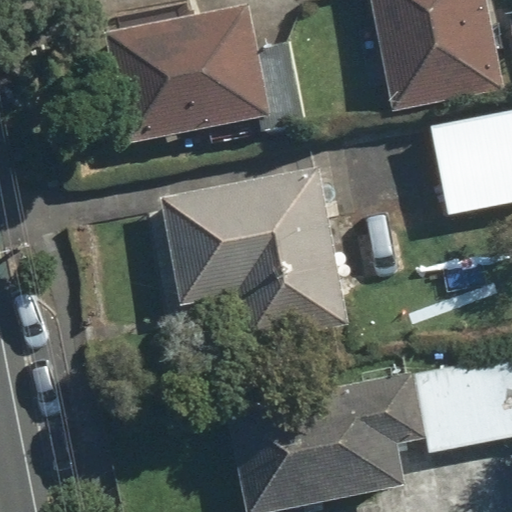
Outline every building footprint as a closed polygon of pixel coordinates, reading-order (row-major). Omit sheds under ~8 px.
[(368,0),(391,112),(503,90),(484,0),(368,0)] [(93,38),(113,142),(297,108),(286,45),(252,51),(245,10),(93,38)] [(439,218),(511,203),(511,109),(422,127),(439,218)] [(347,327),(313,166),(154,199),(177,305),(238,292),(249,348),(347,327)] [(511,351),(222,406),(242,511),(274,511),(401,488),(393,447),(424,441),(426,452),(511,435),(511,351)]
